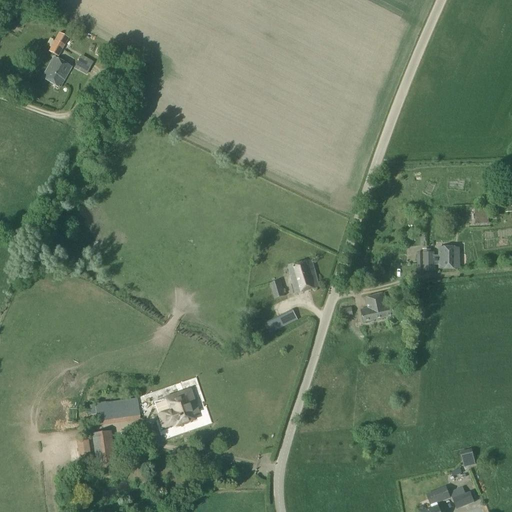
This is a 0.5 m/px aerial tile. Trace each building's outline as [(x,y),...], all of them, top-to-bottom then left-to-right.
[(48,53),(58,58),(68,40),(59,34),(48,53)] [(42,79),(60,89),(71,69),(53,59),(42,79)] [(417,254),(417,272),(434,272),(434,266),(439,266),(439,270),(459,270),(459,266),(466,266),(466,255),(459,255),(459,249),(439,249),(439,257),(434,257),(434,253),(430,253),(430,250),(422,250),(422,253),(417,254)] [(288,268),(296,295),(319,289),(311,261),(288,268)] [(280,281),(270,284),(274,300),(284,297),(280,281)] [(406,289),(396,291),(398,298),(408,296),(413,295),(412,288),(406,289)] [(361,311),(364,324),(395,317),(393,307),(388,308),(384,294),(365,298),(368,309),(361,311)] [(341,310),(342,318),(353,316),(351,308),(341,310)] [(169,399),(153,404),(157,415),(156,416),(161,429),(177,423),(177,425),(196,419),(195,414),(200,412),(193,394),(189,396),(187,391),(168,397),(169,399)] [(108,402),(93,404),(96,426),(139,421),(136,400),(109,403),(108,402)] [(92,434),(96,466),(114,463),(111,441),(110,441),(109,432),(92,434)] [(461,453),(464,467),(476,464),(472,450),(461,453)] [(432,509),(425,511),(439,511),(436,503),(450,498),(445,488),(427,495),(432,509)] [(451,494),(457,510),(474,504),(470,494),(465,496),(463,490),(451,494)] [(484,503),(472,510),(473,511),(481,511),(487,509),(484,503)]
